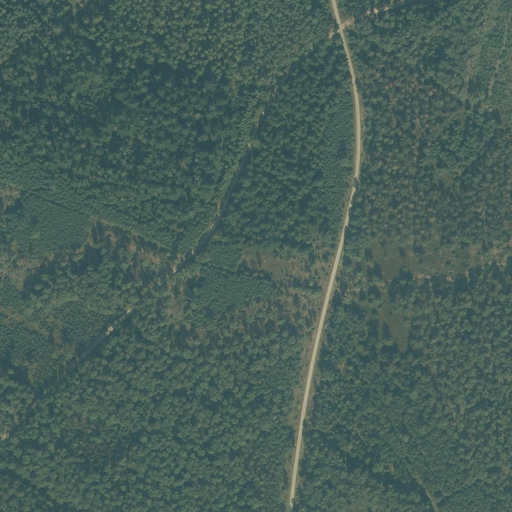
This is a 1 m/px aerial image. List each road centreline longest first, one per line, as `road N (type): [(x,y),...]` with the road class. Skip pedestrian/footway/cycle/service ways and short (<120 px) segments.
road 1 (track): [(0,443),(195,251),(220,216),(280,87)]
road 2 (track): [(331,289),(419,480)]
road 3 (track): [(511,268),(413,291),(331,289)]
road 4 (track): [(331,289),(187,258)]
